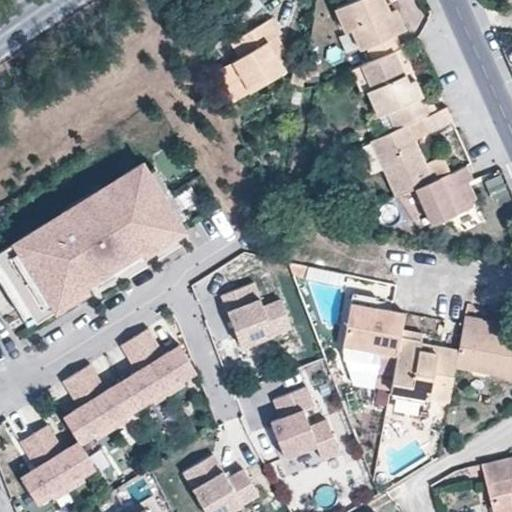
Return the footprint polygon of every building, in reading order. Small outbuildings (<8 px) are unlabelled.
[(394,51),(401,47),(395,32),(403,29),(394,8),(388,11),(383,0),(351,0),(334,7),(344,32),(352,28),(361,48),(365,45),(372,60),(394,51)] [(275,53),(268,40),(278,34),(281,32),(272,17),(229,43),(238,57),(220,68),(233,102),(285,71),(275,53)] [(285,46),(278,34),(268,40),(275,53),(285,46)] [(415,78),(401,47),(394,51),(408,81),(415,78)] [(421,118),(437,111),(428,92),(422,95),(415,78),(408,81),(394,51),(372,60),(361,65),(371,90),(367,92),(377,115),(386,111),(395,130),(409,123),(421,118)] [(343,55),(337,57),(341,70),(348,67),(343,55)] [(361,65),(351,69),(362,93),(367,92),(371,90),(361,65)] [(451,122),(445,107),(437,111),(421,118),(427,133),(451,122)] [(370,140),(394,196),(415,187),(432,179),(409,123),(395,130),(370,140)] [(149,171),(143,162),(102,187),(106,193),(96,199),(66,217),(51,226),(48,221),(0,250),(0,280),(28,326),(90,288),(87,283),(112,268),(141,250),(144,255),(185,230),(179,220),(164,196),(149,171)] [(472,179),(466,164),(432,179),(415,187),(431,225),(472,207),(469,201),(461,183),(467,181),(472,179)] [(171,192),(156,167),(149,171),(164,196),(171,192)] [(461,183),(469,201),(475,199),(467,181),(461,183)] [(186,216),(171,192),(164,196),(179,220),(186,216)] [(62,211),(66,217),(96,199),(92,193),(62,211)] [(115,273),(116,275),(145,257),(144,255),(141,250),(112,268),(115,273)] [(90,288),(115,273),(112,268),(87,283),(90,288)] [(263,308),(253,283),(221,295),(241,346),(291,327),(281,301),(263,308)] [(352,301),(377,306),(378,301),(353,296),(352,301)] [(404,313),(404,311),(377,306),(352,301),(343,345),(372,350),(382,353),(397,355),(400,339),(401,330),(404,313)] [(481,318),(465,315),(463,325),(459,349),(455,366),(511,376),(511,333),(508,332),(479,327),(481,318)] [(509,324),(481,318),(479,327),(508,332),(509,324)] [(199,376),(182,348),(168,357),(149,327),(136,336),(169,391),(184,382),(185,385),(186,384),(199,376)] [(423,333),(401,330),(400,339),(421,343),(423,333)] [(169,391),(136,336),(122,344),(138,370),(122,379),(142,411),(156,403),(156,402),(155,400),(169,391)] [(393,374),(390,389),(449,401),(455,366),(459,349),(438,345),(436,355),(419,352),(421,343),(400,339),(397,355),(393,374)] [(436,355),(438,345),(421,343),(419,352),(436,355)] [(372,350),(343,345),(342,351),(344,356),(370,362),(372,350)] [(397,355),(382,353),(379,371),(393,374),(397,355)] [(352,379),(371,383),(375,366),(356,362),(352,379)] [(142,411),(122,379),(107,388),(91,363),(77,371),(111,426),(126,417),(127,420),(128,420),(142,411)] [(111,426),(77,371),(64,379),(79,405),(64,415),(79,439),(84,447),(98,438),(97,435),(111,426)] [(376,387),(390,389),(393,374),(379,371),(376,387)] [(184,382),(169,391),(173,397),(189,388),(186,384),(185,385),(184,382)] [(313,403),(308,388),(276,399),(283,419),(275,422),(288,460),(318,450),(322,459),(341,452),(331,423),(310,430),(302,407),(313,403)] [(173,397),(169,391),(155,400),(156,402),(156,403),(158,407),(173,397)] [(126,417),(111,426),(115,433),(131,423),(128,420),(127,420),(126,417)] [(84,447),(79,439),(64,449),(48,423),(35,431),(66,483),(80,474),(82,476),(85,480),(99,471),(84,447)] [(115,433),(111,426),(97,435),(98,438),(100,442),(115,433)] [(66,483),(35,431),(20,440),(36,466),(21,475),(39,503),(52,495),(53,494),(51,491),(66,483)] [(213,451),(183,470),(209,511),(223,511),(259,490),(244,466),(228,476),(213,451)] [(511,511),(511,457),(481,464),(492,511),(511,511)] [(80,474),(66,483),(70,489),(85,480),(82,476),(80,474)] [(70,489),(66,483),(51,491),(53,494),(52,495),(54,498),(70,489)]
